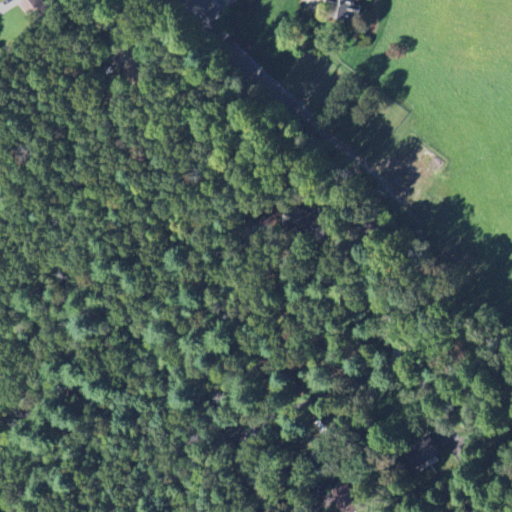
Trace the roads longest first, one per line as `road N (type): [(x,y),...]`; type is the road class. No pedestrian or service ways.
road 1 (residential): [(278,511),(61,17)]
road 2 (residential): [(242,430),(450,332)]
